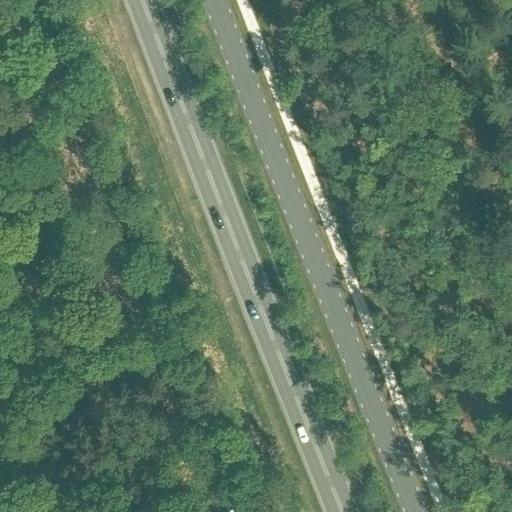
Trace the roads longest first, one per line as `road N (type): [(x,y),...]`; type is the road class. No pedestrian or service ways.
road 1 (tertiary): [(417,511),(214,0)]
road 2 (trunk): [(343,511),(141,0)]
road 3 (unclassified): [(229,511),(30,0)]
